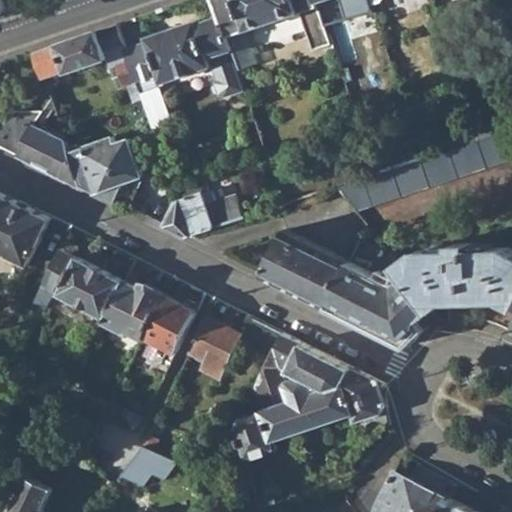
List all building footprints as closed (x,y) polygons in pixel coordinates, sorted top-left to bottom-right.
[(214,0),(220,16),(226,38),(243,32),(301,13),(314,51),(333,45),(330,34),(321,7),(318,0),(214,0)] [(318,0),(321,7),(330,34),(338,31),(327,0),(318,0)] [(167,90),(221,72),(224,85),(219,90),(224,101),(231,105),(248,99),(238,72),(226,38),(220,16),(197,23),(195,20),(149,35),(150,40),(127,47),(127,49),(141,90),(163,83),(167,90)] [(45,77),(127,49),(127,47),(118,22),(36,50),(45,77)] [(226,38),(238,72),(255,66),(243,32),(226,38)] [(432,37),(438,54),(450,49),(444,34),(432,37)] [(0,144),(24,157),(40,126),(47,110),(17,108),(15,113),(0,114),(0,144)] [(447,135),(451,147),(480,137),(475,125),(447,135)] [(24,157),(83,185),(73,157),(68,139),(40,126),(24,157)] [(451,147),(424,155),(400,164),(377,171),(339,184),(357,208),(511,155),(511,142),(507,127),(480,137),(451,147)] [(89,152),(73,157),(83,185),(117,202),(126,182),(146,176),(132,137),(119,141),(117,134),(86,144),(89,152)] [(396,150),(400,164),(424,155),(419,141),(396,150)] [(166,225),(190,237),(192,235),(258,212),(247,178),(177,200),(166,225)] [(53,218),(0,192),(0,250),(29,264),(53,218)] [(264,274),(329,305),(347,268),(350,260),(287,229),(264,274)] [(504,296),(511,299),(511,247),(509,245),(474,247),(472,243),(454,243),(454,248),(420,248),(399,264),(408,276),(433,309),(447,298),(504,296)] [(55,290),(107,316),(125,280),(135,260),(117,251),(108,270),(63,249),(35,302),(47,308),(55,290)] [(398,283),(350,260),(347,268),(329,305),(395,338),(407,344),(424,328),(418,320),(433,309),(408,276),(398,283)] [(143,336),(144,334),(164,293),(143,283),(141,287),(125,280),(107,316),(105,321),(123,328),(125,326),(143,336)] [(184,301),(164,293),(144,334),(176,350),(199,304),(186,297),(184,301)] [(237,341),(270,358),(283,333),(250,316),(243,331),(209,315),(191,349),(208,357),(204,365),(221,373),(237,341)] [(270,358),(269,360),(309,379),(315,397),(343,383),(351,366),(283,333),(270,358)] [(235,429),(245,460),(279,449),(278,440),(346,420),(347,427),(371,446),(390,423),(390,420),(388,416),(387,410),(387,400),(387,395),(388,390),(389,385),(351,366),(343,383),(315,397),(309,379),(269,360),(258,383),(265,405),(242,413),(235,429)] [(55,420),(90,437),(104,409),(70,391),(55,420)] [(149,433),(144,444),(151,447),(157,436),(149,433)] [(151,447),(144,444),(143,443),(134,456),(119,475),(140,485),(147,470),(159,476),(169,456),(151,447)] [(442,511),(450,498),(398,471),(376,511),(442,511)] [(8,511),(41,511),(44,508),(42,506),(50,489),(48,485),(28,474),(8,511)] [(257,499),(261,509),(276,504),(273,493),(257,499)] [(480,511),(450,498),(442,511),(480,511)]
